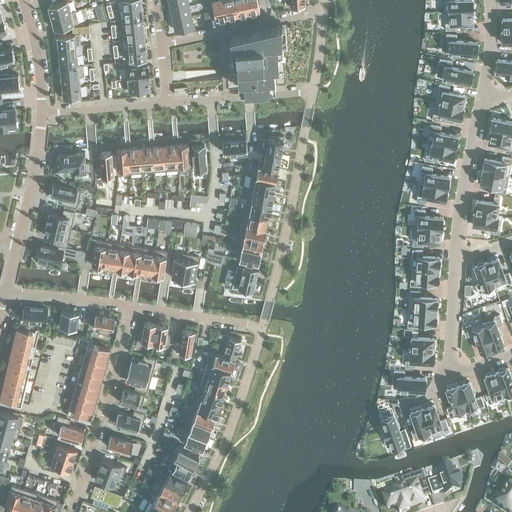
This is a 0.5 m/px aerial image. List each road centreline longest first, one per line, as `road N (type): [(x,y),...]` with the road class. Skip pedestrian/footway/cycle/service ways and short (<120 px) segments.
road 1 (residential): [(313,92),(262,328)]
road 2 (residential): [(134,306),(69,511)]
road 3 (residential): [(262,328),(221,449),(187,511)]
road 4 (residential): [(325,10),(162,45)]
road 5 (residential): [(456,254),(483,98)]
road 6 (residential): [(313,92),(166,103)]
road 7 (residential): [(134,306),(262,328)]
road 8 (residential): [(5,293),(134,306)]
road 9 (residential): [(18,238),(41,112)]
road 10 (residential): [(166,103),(41,112)]
